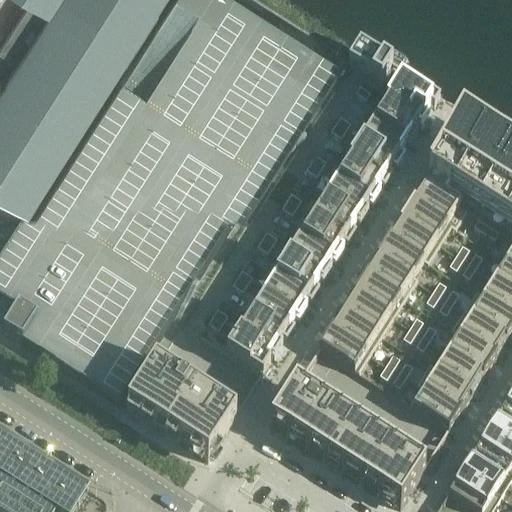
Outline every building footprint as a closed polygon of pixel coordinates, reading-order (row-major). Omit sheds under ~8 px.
[(247,0),(170,0),(0,266),(0,305),(17,316),(3,337),(20,349),(21,348),(117,410),(340,59),(247,0)] [(0,193),(27,211),(161,0),(31,0),(0,48),(0,51),(17,62),(0,88),(0,193)] [(387,109),(418,129),(421,132),(430,118),(427,116),(431,109),(434,111),(441,101),(383,65),(372,82),(395,96),(387,109)] [(370,98),(360,91),(356,98),(366,105),(370,98)] [(414,135),(418,129),(387,109),(375,127),(406,148),(406,149),(409,151),(418,137),(414,135)] [(341,122),(336,130),(346,136),(351,129),(341,122)] [(394,167),(393,168),(397,170),(406,156),(402,154),(406,149),(406,148),(375,127),(362,146),(394,167)] [(346,136),(336,130),(331,137),(341,143),(346,136)] [(424,190),(467,218),(478,225),(489,232),(498,238),(511,246),(511,164),(462,132),(424,190)] [(382,186),(381,187),(385,189),(393,176),(390,174),(393,168),(394,167),(362,146),(350,165),(382,186)] [(311,168),(322,174),(326,167),(316,161),(311,168)] [(378,193),(381,187),(382,186),(350,165),(338,185),(370,205),(369,206),(372,209),(381,195),(378,193)] [(317,182),(322,174),(311,168),(307,175),(317,182)] [(338,185),(326,203),(358,224),(357,226),(360,228),(369,214),(365,212),(369,206),(370,205),(338,185)] [(455,237),(467,218),(424,190),(413,208),(448,230),(452,233),(451,234),(455,237)] [(287,206),(297,213),(302,205),(292,199),(287,206)] [(326,203),(323,201),(309,222),(313,224),(313,223),(345,244),(344,245),(348,247),(356,233),(353,231),(357,226),(358,224),(326,203)] [(293,220),(297,213),(287,206),(282,214),(293,220)] [(440,251),(451,234),(452,233),(448,230),(413,208),(401,226),(436,249),(440,251)] [(341,251),(344,245),(345,244),(313,223),(313,224),(301,243),(333,263),(332,264),(336,266),(344,253),(341,251)] [(484,239),(489,232),(478,225),(474,232),(484,239)] [(436,249),(401,226),(390,244),(425,267),(424,268),(428,271),(440,251),(436,249)] [(498,238),(489,232),(484,239),(494,245),(498,238)] [(262,245),(272,251),(277,244),(267,237),(262,245)] [(321,282),(320,283),(323,286),(332,272),(328,270),(332,264),(333,263),(301,243),(290,261),(289,262),(321,282)] [(390,244),(378,263),(413,285),(414,284),(424,268),(425,267),(390,244)] [(268,259),(272,251),(262,245),(258,252),(268,259)] [(511,250),(502,267),(506,269),(507,268),(511,271),(511,250)] [(456,261),(463,266),(469,256),(462,251),(456,261)] [(316,289),(320,283),(321,282),(289,262),(290,261),(286,258),(272,280),(276,282),(277,281),(308,301),(308,303),(311,305),(320,291),(316,289)] [(469,269),(476,274),(482,264),(475,259),(469,269)] [(456,276),(463,266),(456,261),(449,272),(456,276)] [(401,303),(406,306),(418,287),(414,284),(413,285),(378,263),(366,281),(401,303)] [(495,286),(511,296),(511,271),(507,268),(506,269),(495,286)] [(469,284),(476,274),(469,269),(462,280),(469,284)] [(242,276),(237,283),(248,290),(253,282),(242,276)] [(277,281),(276,282),(264,300),(296,320),(295,322),(299,324),(307,310),(304,308),(308,303),(308,301),(277,281)] [(394,324),(406,306),(401,303),(366,281),(355,299),(390,322),(394,324)] [(248,290),(237,283),(233,291),(243,297),(248,290)] [(511,296),(495,286),(485,304),(484,305),(511,322),(511,296)] [(439,288),(433,298),(440,302),(446,292),(439,288)] [(452,296),(446,306),(452,310),(459,300),(452,296)] [(440,302),(433,298),(426,308),(433,312),(440,302)] [(511,322),(484,305),(485,304),(476,298),(464,318),(472,323),(507,345),(511,338),(511,322)] [(355,299),(343,317),(378,340),(382,343),(394,324),(390,322),(355,299)] [(264,300),(253,318),(253,319),(252,319),(284,339),(283,341),(286,343),(295,330),(292,328),(295,322),(296,320),(264,300)] [(452,310),(446,306),(439,316),(446,321),(452,310)] [(218,314),(213,322),(223,328),(228,321),(218,314)] [(253,319),(253,318),(249,316),(235,337),(239,340),(240,339),(271,359),(271,360),(274,362),(283,349),(279,347),(283,341),(284,339),(252,319),(253,319)] [(366,358),(371,361),(382,343),(378,340),(343,317),(331,336),(366,358)] [(461,341),(496,364),(507,345),(472,323),(464,318),(452,337),(456,340),(456,339),(461,341)] [(223,328),(213,322),(208,329),(219,336),(223,328)] [(410,334),(417,338),(423,328),(416,324),(410,334)] [(423,342),(429,346),(436,336),(429,332),(423,342)] [(410,348),(417,338),(410,334),(403,344),(410,348)] [(359,380),(371,361),(366,358),(331,336),(319,355),(354,377),(359,380)] [(267,366),(271,360),(271,359),(240,339),(239,340),(227,359),(259,379),(262,381),(271,368),(267,366)] [(444,358),(448,360),(449,359),(484,382),(496,364),(461,341),(456,339),(456,340),(444,358)] [(423,357),(429,346),(423,342),(416,352),(423,357)] [(449,359),(448,360),(438,376),(437,378),(472,400),(484,382),(449,359)] [(393,360),(386,371),(393,375),(400,365),(393,360)] [(406,369),(399,379),(406,383),(412,373),(406,369)] [(155,370),(127,415),(208,467),(236,422),(155,370)] [(393,375),(386,371),(380,381),(387,385),(393,375)] [(426,396),(461,418),(472,400),(437,378),(438,376),(430,371),(417,392),(421,394),(422,393),(426,396)] [(296,391),(315,403),(323,391),(304,379),(296,391)] [(406,383),(399,379),(393,389),(400,393),(406,383)] [(401,511),(425,474),(315,403),(296,391),(271,431),(398,511),(401,511)] [(449,438),(461,418),(426,396),(422,393),(421,394),(409,412),(413,415),(449,438)] [(511,424),(511,400),(511,401),(509,405),(508,407),(504,414),(501,418),(511,424)] [(511,452),(511,424),(501,418),(499,421),(491,434),(488,438),(511,452)] [(75,511),(88,493),(0,436),(0,511),(75,511)] [(508,479),(511,472),(511,452),(488,438),(486,442),(478,454),(476,458),(508,479)] [(495,499),(508,479),(476,458),(473,462),(465,474),(463,478),(495,499)] [(468,511),(486,511),(495,499),(463,478),(460,482),(452,495),(449,500),(468,511)]
